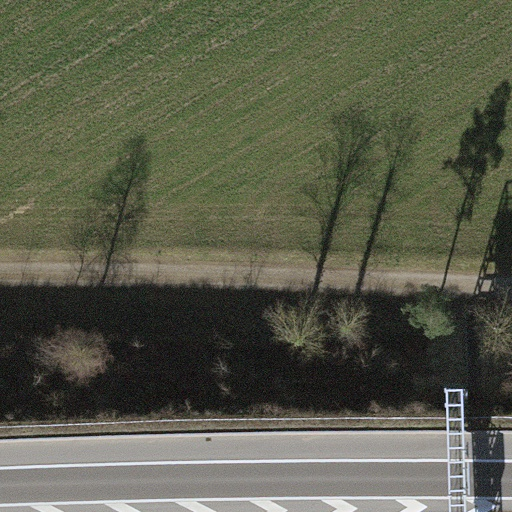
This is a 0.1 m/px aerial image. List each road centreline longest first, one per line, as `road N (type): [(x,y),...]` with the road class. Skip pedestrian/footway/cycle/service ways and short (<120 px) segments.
road 1 (track): [(0,285),(511,295)]
road 2 (motorway): [(511,480),(0,487)]
